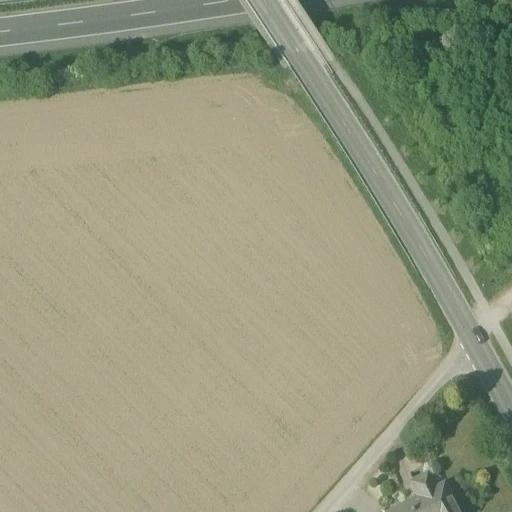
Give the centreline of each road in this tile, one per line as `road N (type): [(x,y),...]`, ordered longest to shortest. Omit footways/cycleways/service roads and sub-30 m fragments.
road 1 (tertiary): [(511,414),(262,0)]
road 2 (track): [(321,511),(511,296)]
road 3 (motorway): [(0,27),(201,0)]
